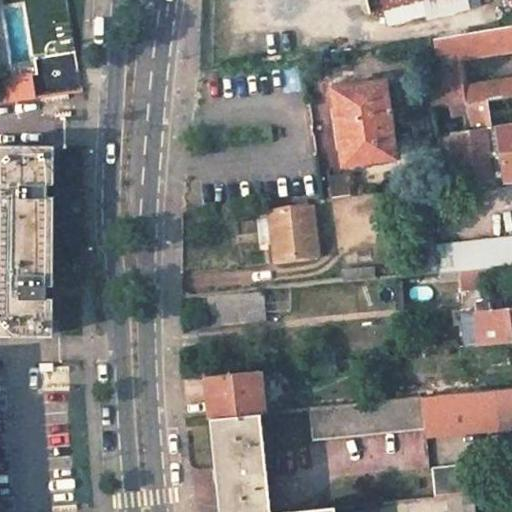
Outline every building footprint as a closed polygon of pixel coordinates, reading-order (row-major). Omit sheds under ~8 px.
[(367,0),(370,9),(413,0),(367,0)] [(467,0),(424,0),(427,17),(469,9),(467,0)] [(511,27),(435,38),(438,58),(511,47),(511,75),(466,82),(469,102),(489,99),(511,95),(511,27)] [(31,75),(0,77),(0,94),(1,103),(34,98),(31,75)] [(389,81),(335,88),(343,142),(346,165),(399,158),(389,81)] [(511,95),(489,99),(491,111),(511,108),(511,95)] [(469,102),(436,108),(442,138),(494,129),(491,111),(489,99),(469,102)] [(511,126),(494,129),(442,138),(448,185),(508,178),(508,181),(511,180),(511,126)] [(48,146),(0,146),(0,334),(45,336),(46,294),(47,193),(48,146)] [(415,209),(425,262),(427,273),(446,271),(441,245),(435,214),(452,212),(447,185),(404,190),(407,210),(415,209)] [(313,210),(273,215),(276,244),(279,264),(319,260),(313,210)] [(261,246),(276,244),(273,215),(259,218),(261,246)] [(511,237),(441,245),(446,271),(500,265),(511,263),(511,237)] [(511,263),(500,265),(502,277),(511,275),(511,307),(478,313),(482,343),(511,338),(511,263)] [(373,269),(346,271),(347,282),(375,279),(373,269)] [(266,295),(210,300),(212,326),(268,322),(266,295)] [(256,410),(252,369),(191,374),(195,416),(244,412),(256,410)] [(511,387),(488,390),(423,397),(426,430),(426,436),(511,426),(511,387)] [(423,397),(311,409),(313,440),(426,430),(423,397)] [(253,511),(244,412),(195,416),(203,511),(253,511)] [(480,466),(432,471),(435,499),(441,498),(469,496),(483,494),(480,466)] [(441,498),(442,511),(471,511),(469,496),(441,498)]
